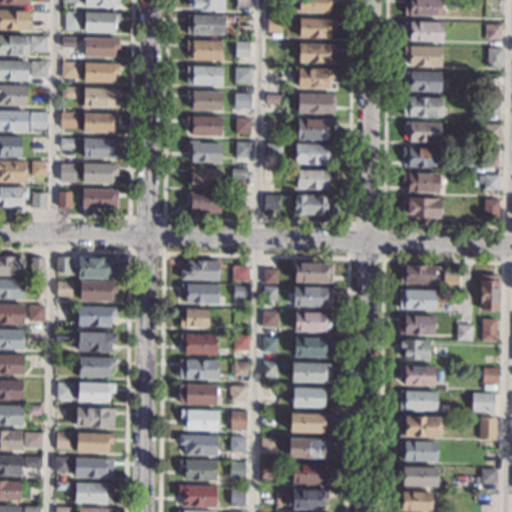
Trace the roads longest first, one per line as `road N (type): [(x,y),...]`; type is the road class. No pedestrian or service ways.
road 1 (residential): [(142,511),(149,0)]
road 2 (residential): [(367,243),(0,232)]
road 3 (residential): [(361,511),(367,243)]
road 4 (residential): [(367,243),(369,0)]
road 5 (residential): [(511,246),(367,243)]
